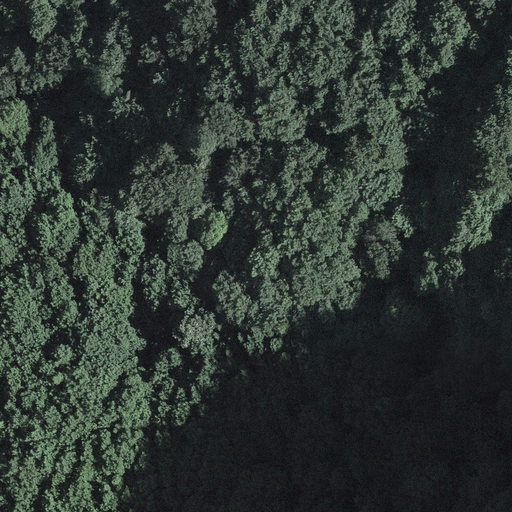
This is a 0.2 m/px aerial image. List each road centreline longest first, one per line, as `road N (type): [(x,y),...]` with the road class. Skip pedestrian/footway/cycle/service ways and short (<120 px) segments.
road 1 (track): [(210,511),(231,458),(298,360),(331,284),(357,197),(350,156),(359,130),(373,129),(379,193),(405,256),(410,320),(425,336),(443,330),(449,153),(511,33)]
road 2 (track): [(57,511),(145,394),(165,347),(168,252),(182,236),(198,236),(204,285),(223,324),(221,380),(200,445),(194,511)]
